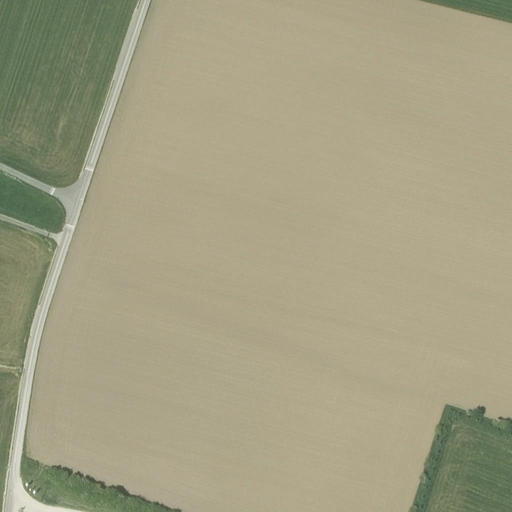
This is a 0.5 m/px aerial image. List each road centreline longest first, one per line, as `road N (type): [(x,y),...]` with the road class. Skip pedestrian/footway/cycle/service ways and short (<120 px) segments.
road 1 (unclassified): [(9,507),(34,349),(76,203)]
road 2 (unclassified): [(76,203),(145,0)]
